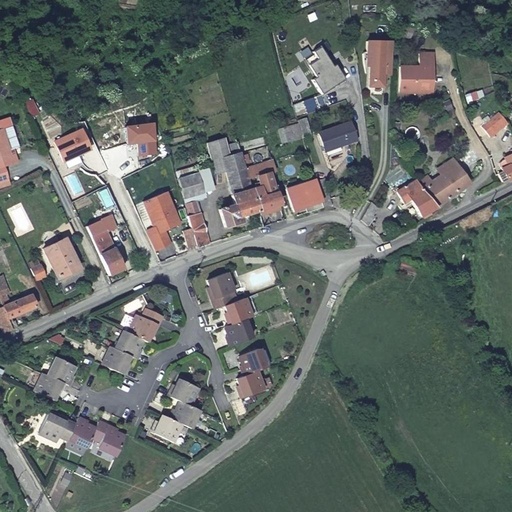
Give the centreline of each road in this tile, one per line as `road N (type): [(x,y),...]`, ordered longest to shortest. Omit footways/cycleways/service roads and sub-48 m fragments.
road 1 (residential): [(339,259),(302,363),(274,406),(135,511)]
road 2 (residential): [(172,268),(0,345)]
road 3 (residential): [(511,184),(372,252)]
